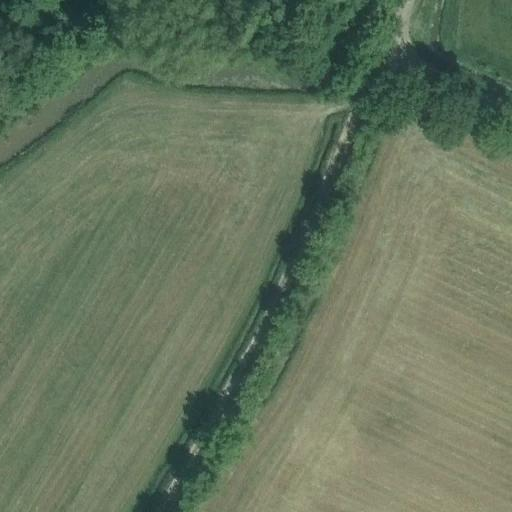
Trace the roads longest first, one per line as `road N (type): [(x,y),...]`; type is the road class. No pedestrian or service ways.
road 1 (track): [(396,53),(364,93),(263,339),(160,511)]
road 2 (unclassified): [(511,116),(396,53),(404,0)]
